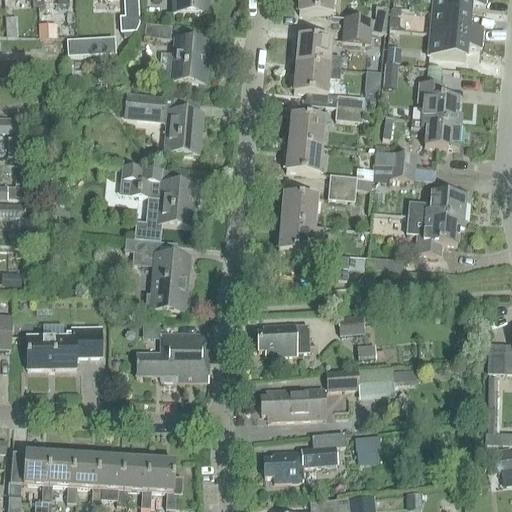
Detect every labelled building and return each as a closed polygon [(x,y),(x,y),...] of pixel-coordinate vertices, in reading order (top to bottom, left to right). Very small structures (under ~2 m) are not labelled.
[(41,9),(40,0),(31,0),(32,9),(41,9)] [(56,0),(57,8),(66,8),(66,0),(56,0)] [(90,0),(91,2),(122,1),(123,20),(118,20),(119,36),(134,35),(137,28),(135,0),(90,0)] [(207,0),(171,0),(171,17),(207,18),(207,0)] [(297,0),(297,18),(332,18),(331,0),(297,0)] [(431,0),(430,16),(468,19),(469,8),(483,9),(483,0),(431,0)] [(467,31),(468,19),(430,16),(428,37),(480,42),(481,32),(467,31)] [(371,24),(342,21),(341,33),(369,36),(371,24)] [(170,30),(144,28),(142,42),(169,45),(170,30)] [(341,33),(340,46),(368,48),(369,36),(341,33)] [(480,42),(428,37),(426,59),(432,60),(464,63),(465,51),(479,53),(480,42)] [(295,69),(340,72),(341,61),(331,60),(333,44),(297,42),(295,69)] [(156,84),(169,85),(205,89),(208,46),(173,43),(172,59),(158,58),(156,84)] [(65,45),(66,61),(82,60),(81,44),(65,45)] [(45,60),(59,59),(59,45),(44,45),(45,60)] [(383,67),(382,83),(381,93),(395,94),(397,68),(383,67)] [(295,69),(292,97),(327,100),(328,84),(339,85),(340,72),(295,69)] [(421,108),(420,124),(460,128),(461,119),(456,119),(457,103),(441,101),(442,89),(418,87),(416,108),(421,108)] [(362,103),(335,100),(334,113),(361,116),(373,117),(375,97),(362,96),(362,103)] [(161,128),(165,132),(163,157),(198,160),(202,118),(198,118),(199,105),(124,98),(122,124),(161,128)] [(361,116),(334,113),(333,125),(360,128),(361,116)] [(0,138),(24,138),(24,122),(0,121),(0,138)] [(290,121),(287,148),(322,151),(325,123),(290,121)] [(458,154),(460,128),(420,124),(419,125),(410,124),(409,133),(424,135),(423,151),(458,154)] [(287,148),(285,176),(319,179),(322,151),(287,148)] [(372,167),(415,171),(415,160),(387,158),(388,151),(374,150),(374,157),(373,157),(372,167)] [(48,180),(50,165),(28,164),(27,178),(48,180)] [(414,172),(415,171),(372,167),(372,169),(373,169),(371,186),(387,187),(388,183),(413,185),(414,172)] [(195,190),(160,186),(162,174),(121,170),(119,184),(130,185),(129,202),(148,203),(158,204),(156,229),(191,232),(195,190)] [(328,179),(326,192),(354,195),(354,194),(370,195),(371,174),(354,172),(354,182),(328,179)] [(0,203),(14,204),(14,189),(0,189),(0,203)] [(354,195),(326,192),(325,205),(353,207),(354,195)] [(407,207),(405,220),(463,225),(465,200),(430,196),(429,209),(407,207)] [(282,200),(280,227),(315,230),(317,203),(282,200)] [(46,205),(29,205),(29,223),(46,223),(46,205)] [(0,222),(24,223),(24,209),(0,208),(0,222)] [(462,234),(463,225),(405,220),(404,239),(416,240),(414,259),(439,261),(440,249),(456,250),(457,234),(462,234)] [(280,227),(277,255),(312,258),(315,230),(280,227)] [(131,269),(152,271),(149,299),(145,299),(144,313),(145,314),(183,317),(189,261),(153,258),(153,259),(149,259),(150,246),(124,243),(123,256),(132,257),(131,269)] [(320,259),(319,272),(346,274),(347,261),(320,259)] [(364,263),(347,261),(346,274),(364,275),(364,263)] [(400,266),(380,264),(379,275),(399,277),(400,266)] [(0,353),(10,354),(12,320),(0,319),(0,353)] [(336,325),(337,340),(363,338),(362,323),(336,325)] [(264,361),(296,360),(295,349),(307,349),(306,330),(294,331),(294,329),(261,330),(261,337),(256,337),(257,356),(263,355),(264,361)] [(74,362),(101,361),(100,332),(49,333),(49,340),(25,341),(26,374),(75,373),(74,362)] [(207,385),(206,338),(158,338),(158,359),(134,359),(135,381),(159,381),(159,385),(175,385),(207,385)] [(356,365),(375,363),(373,350),(355,352),(356,365)] [(511,354),(487,354),(486,378),(511,378),(511,354)] [(324,377),(325,397),(356,395),(356,401),(393,398),(391,373),(324,377)] [(496,382),(486,382),(485,437),(495,438),(496,382)] [(269,420),(269,425),(269,426),(322,424),(322,410),(321,393),(264,395),(265,401),(259,402),(260,420),(269,420)] [(309,441),(310,454),(299,455),(299,456),(271,458),(271,463),(262,463),(263,482),(272,481),(273,487),(301,486),(301,472),(336,469),(334,452),(343,451),(342,438),(309,441)] [(377,440),(352,442),(353,457),(378,455),(377,440)] [(49,459),(24,457),(22,489),(41,490),(40,506),(50,507),(51,490),(47,490),(49,459)] [(511,473),(511,472),(510,458),(484,462),(486,478),(511,473)] [(74,460),(49,459),(47,490),(51,490),(66,491),(65,508),(75,508),(76,492),(72,492),(74,460)] [(99,511),(100,505),(100,493),(97,493),(99,462),(74,460),(72,492),(76,492),(91,493),(89,511),(99,511)] [(121,495),(123,463),(99,462),(97,493),(100,493),(100,505),(115,506),(115,511),(124,511),(125,495),(121,495)] [(148,511),(150,496),(146,496),(148,465),(123,463),(121,495),(125,495),(140,496),(139,511),(148,511)] [(180,500),(181,482),(172,482),(173,466),(148,465),(146,496),(150,496),(165,497),(164,511),(173,511),(174,499),(180,500)] [(372,511),(371,501),(347,504),(347,511),(372,511)] [(18,511),(19,503),(6,502),(5,511),(18,511)]
